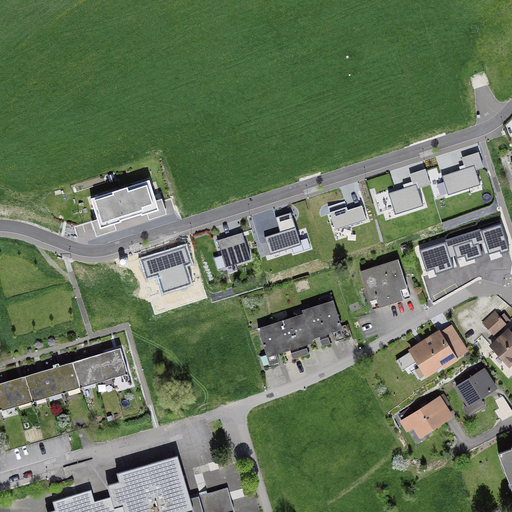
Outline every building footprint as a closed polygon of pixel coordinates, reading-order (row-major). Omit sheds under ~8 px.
[(482,169),(477,153),(463,158),(466,169),(441,178),(448,198),(474,189),(469,173),(482,169)] [(430,186),(424,171),(410,175),(414,186),(389,195),(396,215),(422,206),(417,190),(430,186)] [(149,181),(91,200),(100,231),(159,212),(149,181)] [(345,202),(327,208),(335,232),(365,222),(360,208),(348,212),(345,202)] [(302,245),(291,211),(275,217),(280,233),(266,237),(271,255),(302,245)] [(501,224),(481,230),(485,242),(489,254),(499,251),(500,254),(509,251),(501,224)] [(481,230),(446,242),(450,257),(456,255),(457,258),(465,256),(466,261),(483,256),(479,244),(485,242),(481,230)] [(242,232),(217,240),(226,267),(251,259),(242,232)] [(162,294),(193,284),(187,266),(194,264),(187,242),(138,257),(146,280),(157,277),(162,294)] [(446,242),(420,250),(426,271),(434,269),(435,274),(454,268),(450,257),(446,242)] [(360,271),(372,309),(410,297),(398,259),(360,271)] [(318,307),(326,331),(333,329),(337,343),(352,338),(348,324),(341,326),(333,302),(318,307)] [(304,315),(311,336),(318,334),(323,347),(330,345),(326,331),(318,307),(303,311),(304,315)] [(495,312),(483,323),(494,335),(506,324),(495,312)] [(289,320),(301,358),(309,356),(305,342),(312,340),(311,336),(304,315),(289,320)] [(274,325),(282,350),(289,347),(294,361),(301,358),(289,320),(274,325)] [(282,350),(274,325),(258,329),(266,354),(260,356),(264,370),(280,365),(276,352),(282,350)] [(511,333),(509,330),(492,346),(508,364),(511,360),(511,333)] [(447,345),(439,332),(411,350),(426,375),(434,369),(432,366),(441,361),(444,366),(467,351),(459,338),(447,345)] [(104,352),(112,378),(128,373),(120,348),(104,352)] [(88,357),(96,383),(112,378),(104,352),(88,357)] [(72,362),(80,387),(96,383),(88,357),(72,362)] [(56,364),(64,392),(80,387),(72,362),(59,366),(58,363),(56,364)] [(41,371),(48,397),(64,392),(56,364),(53,365),(54,367),(41,371)] [(468,405),(496,388),(484,369),(456,386),(468,405)] [(25,376),(32,401),(48,397),(41,371),(25,376)] [(25,376),(9,380),(17,406),(32,401),(25,376)] [(0,383),(0,409),(0,411),(17,406),(9,380),(0,383)] [(408,417),(420,436),(445,420),(438,409),(444,405),(439,397),(408,417)] [(503,397),(496,401),(500,408),(508,404),(503,397)] [(55,420),(60,435),(67,433),(63,418),(55,420)] [(47,422),(52,438),(60,435),(55,420),(47,422)] [(39,425),(44,440),(52,438),(47,422),(39,425)] [(31,427),(36,442),(44,440),(39,425),(31,427)] [(23,429),(28,445),(36,442),(31,427),(23,429)] [(15,432),(20,447),(28,445),(23,429),(15,432)] [(7,434),(12,449),(20,447),(15,432),(7,434)] [(0,436),(0,437),(4,452),(12,449),(7,434),(0,436)] [(511,489),(511,448),(498,453),(511,489)] [(226,511),(223,502),(231,499),(227,487),(207,493),(206,490),(189,495),(177,455),(117,472),(119,481),(107,484),(110,496),(94,501),(91,489),(52,500),(55,509),(46,511),(226,511)]
